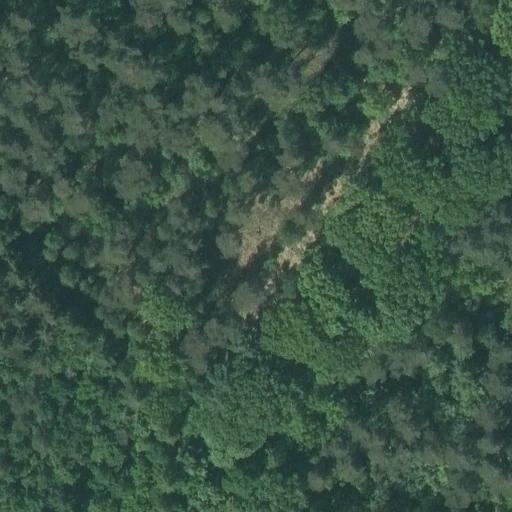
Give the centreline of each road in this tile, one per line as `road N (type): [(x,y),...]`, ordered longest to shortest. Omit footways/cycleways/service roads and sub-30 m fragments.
road 1 (unknown): [(189,511),(218,459),(511,62)]
road 2 (track): [(511,76),(203,511)]
road 3 (track): [(228,468),(181,432),(0,226)]
